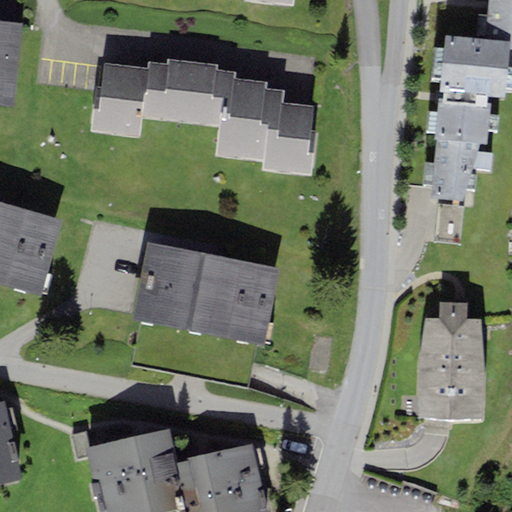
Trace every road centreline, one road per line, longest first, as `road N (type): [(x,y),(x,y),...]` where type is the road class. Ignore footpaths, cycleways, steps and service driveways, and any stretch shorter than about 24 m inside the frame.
road 1 (residential): [(345,431),(0,364)]
road 2 (residential): [(345,431),(368,341),(381,155)]
road 3 (residential): [(381,155),(362,0)]
road 4 (residential): [(381,155),(399,0)]
